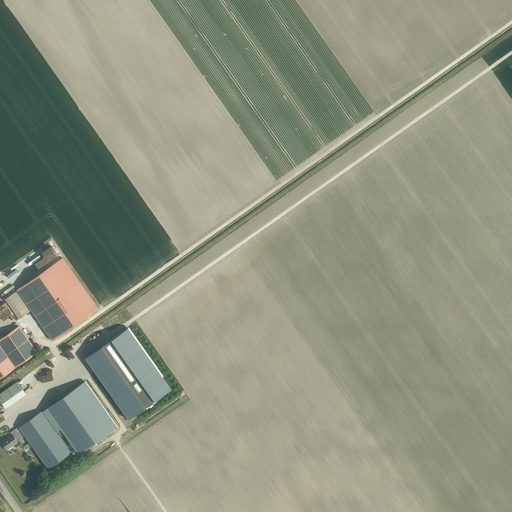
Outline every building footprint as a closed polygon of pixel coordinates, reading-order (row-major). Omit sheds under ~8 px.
[(397,107),(419,92),(417,90),(396,104),(397,107)] [(17,289),(53,341),(98,309),(62,258),(17,289)] [(16,291),(5,299),(19,319),(30,311),(16,291)] [(0,377),(37,351),(20,326),(0,339),(0,377)] [(84,359),(127,420),(170,390),(127,329),(84,359)] [(54,428),(58,433),(61,431),(78,454),(117,427),(84,381),(63,396),(75,414),(54,428)] [(26,394),(17,382),(0,393),(0,400),(5,408),(26,394)] [(19,428),(20,429),(25,436),(48,469),(70,453),(41,412),(19,428)] [(1,442),(4,446),(6,449),(8,448),(8,449),(9,449),(8,448),(13,445),(13,446),(18,442),(18,441),(25,436),(20,429),(13,435),(12,434),(1,442)]
